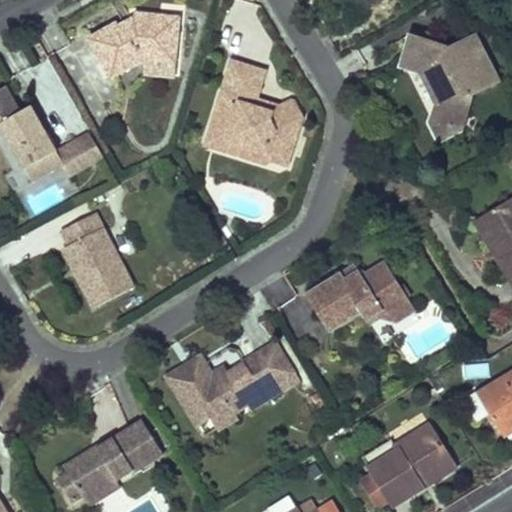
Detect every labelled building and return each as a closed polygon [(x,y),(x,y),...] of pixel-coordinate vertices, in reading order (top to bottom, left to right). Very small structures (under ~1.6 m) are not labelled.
[(143,57),(160,58),(176,46),(178,15),(135,11),(134,22),(123,29),(117,20),(91,35),(114,74),(143,57)] [(449,47),(422,38),(417,51),(408,49),(403,65),(422,72),(438,105),(432,123),(438,134),(454,124),(459,110),(467,113),(473,98),(471,94),(498,80),(475,35),(448,50),(449,47)] [(417,51),(422,38),(413,35),(408,49),(417,51)] [(175,59),(176,46),(160,58),(175,59)] [(151,72),(177,73),(178,61),(152,60),(151,72)] [(293,102),(279,108),(271,112),(257,108),(255,105),(257,98),(266,70),(234,60),(213,128),(230,134),(233,140),(247,144),(243,155),(266,163),(269,156),(288,162),(303,118),(293,102)] [(1,124),(23,111),(7,85),(0,89),(0,125),(1,125),(1,124)] [(275,103),(257,98),(255,105),(257,108),(271,112),(279,108),(275,103)] [(1,125),(26,168),(44,157),(51,170),(64,163),(72,176),(89,166),(74,140),(58,149),(53,140),(48,143),(42,132),(46,129),(33,105),(23,111),(1,124),(1,125)] [(454,124),(438,134),(442,140),(462,128),(467,113),(459,110),(454,124)] [(53,140),(46,129),(42,132),(48,143),(53,140)] [(89,131),(74,140),(89,166),(104,157),(89,131)] [(44,157),(26,168),(33,180),(51,170),(44,157)] [(34,211),(64,201),(58,185),(29,195),(34,211)] [(511,198),(480,217),(499,248),(506,244),(511,254),(500,261),(511,281),(511,198)] [(135,287),(97,212),(62,229),(70,244),(64,247),(94,307),(135,287)] [(475,220),(500,261),(511,254),(506,244),(499,248),(480,217),(475,220)] [(409,298),(387,263),(371,273),(361,271),(352,277),(350,274),(345,277),(343,274),(311,294),(333,329),(365,310),(370,318),(388,307),(391,310),(409,298)] [(357,265),(343,274),(345,277),(350,274),(352,277),(361,271),(357,265)] [(416,308),(409,298),(391,310),(397,320),(416,308)] [(391,310),(388,307),(370,318),(372,321),(391,310)] [(275,342),(261,351),(283,387),(297,378),(275,342)] [(187,374),(183,367),(167,376),(197,425),(210,417),(230,405),(234,412),(265,394),(267,397),(283,387),(261,351),(247,359),(246,362),(231,371),(226,365),(213,373),(207,362),(187,374)] [(203,355),(183,367),(187,374),(207,362),(203,355)] [(511,376),(462,407),(487,448),(507,435),(505,431),(511,426),(511,376)] [(268,400),(267,397),(265,394),(234,412),(230,405),(210,417),(219,429),(268,400)] [(98,447),(65,467),(84,498),(115,477),(117,479),(133,469),(135,471),(165,452),(144,420),(100,447),(98,447)] [(411,432),(377,452),(373,445),(345,462),(352,474),(375,511),(437,474),(411,432)] [(121,485),(117,479),(115,477),(84,498),(89,506),(121,485)] [(0,511),(9,511),(2,501),(0,502),(0,511)]
